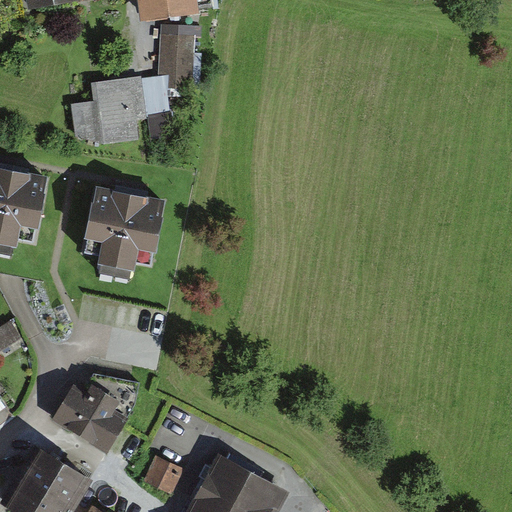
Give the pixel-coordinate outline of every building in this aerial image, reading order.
[(27,0),(30,14),(102,0),(27,0)] [(137,0),(140,25),(197,19),(196,11),(215,9),(214,0),(137,0)] [(198,40),(170,38),(166,87),(195,89),(198,40)] [(158,77),(94,84),(96,102),(76,105),(80,138),(105,146),(143,141),(141,122),(163,119),(158,77)] [(51,182),(0,172),(0,249),(13,252),(16,238),(41,242),(51,182)] [(170,204),(93,190),(82,250),(103,254),(100,268),(133,274),(136,260),(158,264),(170,204)] [(12,324),(0,331),(0,349),(2,353),(22,340),(12,324)] [(55,417),(115,451),(142,405),(146,383),(99,371),(96,381),(91,381),(85,389),(74,383),(55,417)] [(74,511),(94,479),(34,443),(0,499),(22,511),(74,511)] [(276,511),(289,490),(220,452),(186,511),(276,511)] [(186,469),(157,455),(147,476),(175,490),(186,469)]
